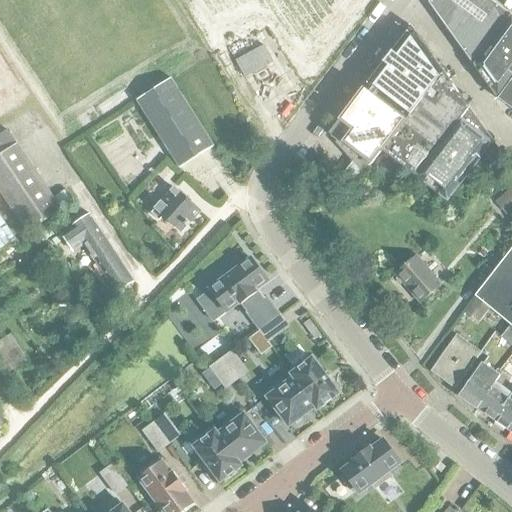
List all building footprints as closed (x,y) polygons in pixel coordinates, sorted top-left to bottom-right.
[(474,66),(511,15),(490,0),(431,0),(429,3),(474,66)] [(499,99),(511,81),(511,15),(474,66),(476,68),(499,99)] [(416,177),(469,110),(470,108),(412,27),(366,87),(407,119),(383,151),(416,177)] [(273,62),(265,46),(236,61),(245,78),(273,62)] [(214,147),(171,79),(137,100),(180,168),(214,147)] [(511,81),(499,99),(511,108),(511,81)] [(382,151),(383,151),(407,119),(366,87),(330,134),(358,156),(353,162),(364,174),(382,151)] [(493,143),(491,142),(462,120),(469,110),(416,177),(448,201),(493,143)] [(65,191),(54,198),(18,144),(17,144),(8,131),(0,136),(0,190),(3,194),(28,233),(62,210),(73,204),(65,191)] [(182,233),(200,213),(201,212),(175,188),(152,214),(160,221),(164,216),(182,233)] [(511,189),(502,197),(511,207),(511,189)] [(0,216),(0,195),(3,194),(0,190),(0,251),(16,241),(0,216)] [(116,293),(135,281),(91,215),(63,234),(75,252),(85,246),(116,293)] [(511,249),(477,297),(511,325),(511,249)] [(396,275),(421,304),(442,285),(417,256),(396,275)] [(264,300),(265,299),(259,291),(271,282),(252,257),(240,265),(237,262),(218,276),(221,280),(208,289),(211,292),(207,295),(221,314),(225,311),(228,315),(240,306),(241,307),(242,307),(247,313),(248,312),(264,300)] [(247,313),(246,313),(260,331),(281,315),(268,297),(265,299),(264,300),(248,312),(247,313)] [(476,299),(465,313),(478,324),(490,310),(476,299)] [(268,343),(290,327),(281,315),(260,331),(268,343)] [(502,337),(511,345),(511,325),(502,337)] [(456,389),(481,352),(457,335),(431,372),(456,389)] [(233,350),(221,359),(237,381),(249,372),(233,350)] [(313,356),(311,358),(308,354),(289,368),(292,372),(291,373),(292,374),(320,411),(342,394),(313,356)] [(237,381),(221,359),(210,367),(226,389),(237,381)] [(501,375),(496,372),(484,363),(460,397),(477,409),(501,375)] [(511,395),(511,392),(504,387),(511,378),(498,369),(496,372),(501,375),(477,409),(494,421),(511,395)] [(320,411),(292,374),(291,373),(289,374),(292,377),(286,382),(283,378),(264,392),(267,396),(265,397),(289,429),(315,409),(318,412),(320,411)] [(511,432),(511,429),(511,395),(494,421),(511,432)] [(245,467),(242,464),(269,444),(245,412),(244,413),(241,409),(222,424),(225,427),(219,432),(217,428),(215,430),(242,467),(243,468),(245,467)] [(165,414),(154,423),(170,444),(181,436),(165,414)] [(170,444),(154,423),(142,431),(158,453),(170,444)] [(243,468),(242,467),(215,430),(214,430),(211,427),(192,441),(195,445),(192,447),(221,485),(243,468)] [(353,495),(357,493),(360,496),(372,487),(375,491),(394,477),(391,473),(403,464),(384,438),(372,447),(371,445),(351,460),(352,461),(341,470),(343,473),(339,476),(353,495)] [(189,490),(174,471),(172,472),(164,460),(160,463),(157,459),(138,473),(141,477),(138,479),(147,491),(145,493),(159,511),(161,511),(162,511),(184,511),(196,503),(187,491),(189,490)] [(100,473),(116,495),(128,486),(112,465),(100,473)] [(131,511),(124,502),(122,504),(120,500),(103,511),(131,511)]
